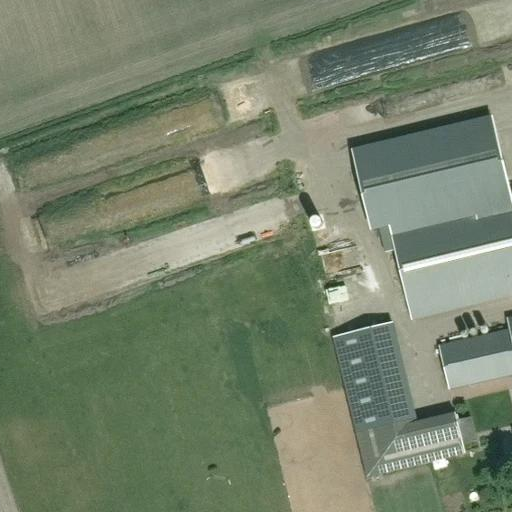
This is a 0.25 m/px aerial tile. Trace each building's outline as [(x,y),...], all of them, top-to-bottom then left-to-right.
[(468,81),(489,75),(486,63),(465,68),(468,81)] [(389,90),(364,98),(367,108),(392,101),(389,90)] [(511,295),(511,195),(495,122),(353,156),(371,232),(393,228),(414,319),(511,295)] [(180,160),(180,179),(237,177),(237,159),(180,160)] [(292,166),(292,177),(309,176),(309,165),(292,166)] [(511,318),(507,320),(510,331),(439,348),(449,390),(511,375),(511,318)] [(456,416),(418,425),(393,325),(333,338),(367,479),(466,455),(456,416)]
